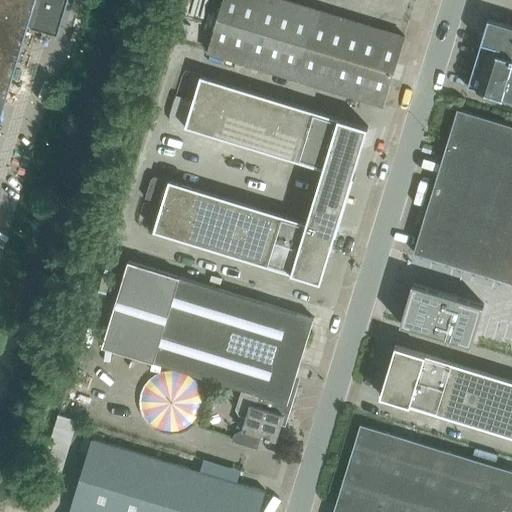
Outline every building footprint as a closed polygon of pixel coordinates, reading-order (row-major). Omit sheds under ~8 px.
[(0,0),(0,96),(22,23),(54,34),(63,0),(0,0)] [(224,0),(208,52),(384,106),(405,36),(285,0),(224,0)] [(468,87),(511,99),(511,25),(489,19),(468,87)] [(369,127),(202,76),(194,101),(176,95),(170,115),(171,122),(186,126),(324,169),(308,222),(170,180),(170,181),(154,176),(151,180),(146,198),(163,203),(155,231),(322,282),(337,231),(354,178),(369,127)] [(422,228),(414,252),(472,270),(511,282),(511,125),(458,109),(447,145),(445,151),(444,155),(440,167),(437,179),(429,205),(422,227),(422,228)] [(232,441),(257,449),(261,436),(277,441),(284,418),(288,419),(298,387),(294,386),(315,318),(129,261),(103,346),(242,389),(236,408),(239,414),(246,416),(242,430),(234,434),(232,441)] [(413,283),(407,304),(443,314),(449,294),(413,283)] [(449,294),(443,314),(478,325),(485,305),(449,294)] [(407,304),(401,324),(437,335),(443,314),(407,304)] [(443,314),(437,335),(472,346),(478,325),(443,314)] [(511,380),(396,345),(381,396),(511,436),(511,380)] [(511,511),(511,469),(361,424),(334,511),(511,511)] [(240,478),(94,434),(69,511),(259,511),(266,490),(239,482),(240,478)]
